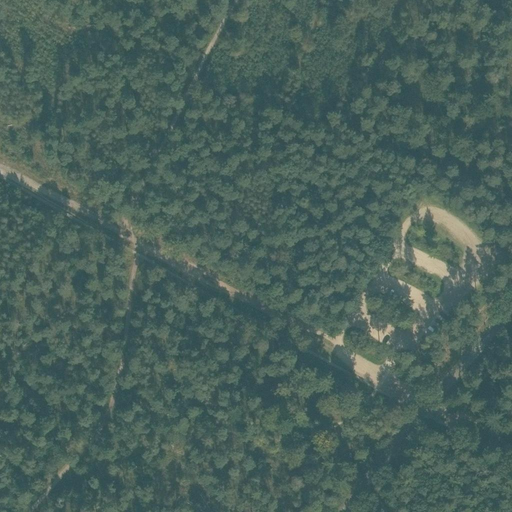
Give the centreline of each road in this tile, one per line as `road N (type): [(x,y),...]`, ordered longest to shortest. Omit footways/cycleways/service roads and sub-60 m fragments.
road 1 (track): [(30,511),(89,444),(112,396),(135,254),(130,235)]
road 2 (track): [(130,235),(127,217),(237,0)]
road 3 (secondary): [(350,511),(426,403),(511,308)]
road 4 (track): [(130,235),(323,344)]
road 5 (track): [(0,164),(130,235)]
